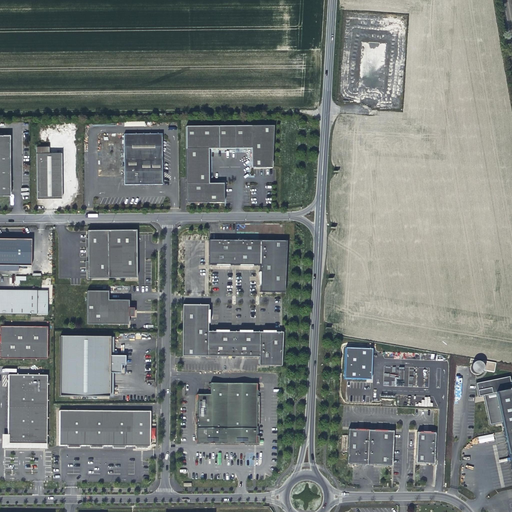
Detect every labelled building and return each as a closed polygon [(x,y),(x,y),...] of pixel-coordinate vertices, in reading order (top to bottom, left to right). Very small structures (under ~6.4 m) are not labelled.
[(219,127),(186,127),(186,204),(227,204),(227,184),(212,185),(211,160),(211,150),(220,150),(228,150),(236,150),(250,150),(254,150),(254,155),(254,169),(275,169),(274,127),(254,127),(236,127),(219,127)] [(9,134),(0,134),(0,195),(10,195),(10,189),(10,175),(9,169),(9,154),(9,142),(9,134)] [(162,134),(124,135),(124,186),(162,185),(162,134)] [(36,153),(36,198),(61,198),(61,152),(48,153),(36,153)] [(136,233),(87,233),(88,280),(137,280),(136,233)] [(0,239),(0,266),(19,266),(32,267),(32,240),(0,239)] [(287,244),(209,243),(209,268),(260,268),(260,295),(285,295),(287,244)] [(26,281),(26,276),(15,276),(15,284),(19,285),(20,280),(26,281)] [(0,290),(0,314),(48,315),(48,291),(0,290)] [(108,294),(87,293),(86,326),(128,327),(128,319),(128,311),(128,303),(108,303),(108,294)] [(209,307),(183,307),(182,359),(259,359),(259,368),(282,368),(283,335),(208,334),(209,307)] [(48,327),(0,327),(0,353),(48,353),(48,327)] [(111,339),(60,338),(59,398),(110,399),(110,375),(113,375),(121,375),(122,367),(126,367),(126,358),(113,358),(110,358),(111,339)] [(372,379),(373,348),(345,347),(344,378),(366,379),(372,379)] [(469,364),(467,363),(464,362),(462,361),(459,362),(457,364),(456,366),(455,368),(455,371),(456,373),(458,375),(460,377),(462,377),(465,377),(467,376),(469,374),(470,372),(471,369),(470,367),(469,364)] [(495,372),(495,362),(486,362),(486,361),(472,361),(472,371),(495,372)] [(48,376),(9,375),(8,444),(47,444),(48,376)] [(479,395),(485,393),(496,391),(511,388),(509,375),(476,382),(479,395)] [(256,443),(257,384),(211,383),(210,395),(197,395),(197,443),(209,443),(215,443),(235,443),(235,438),(247,438),(247,443),(256,443)] [(496,391),(502,420),(508,453),(511,451),(511,387),(511,388),(496,391)] [(502,420),(496,391),(485,393),(491,423),(502,420)] [(131,446),(131,412),(108,411),(85,411),(60,411),(59,446),(74,446),(85,446),(96,446),(108,446),(119,446),(131,446)] [(150,412),(131,412),(131,446),(142,447),(150,447),(150,412)] [(348,429),(346,464),(353,464),(380,465),(392,466),(393,431),(348,429)] [(417,432),(415,463),(420,463),(433,464),(435,433),(433,433),(417,432)] [(493,433),(478,437),(480,443),(494,440),(493,433)]
